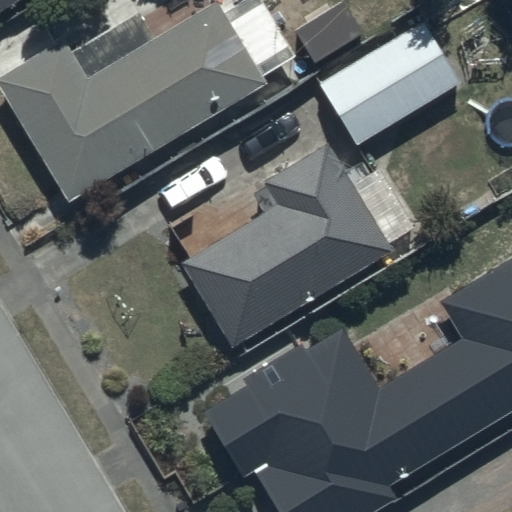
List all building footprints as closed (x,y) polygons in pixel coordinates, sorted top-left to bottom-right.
[(0,0),(0,16),(26,0),(0,0)] [(0,99),(65,206),(262,86),(257,79),(290,59),(253,0),(246,0),(220,16),(212,2),(151,39),(135,14),(68,54),(60,41),(0,76),(0,99)] [(457,84),(418,21),(315,86),(354,149),(457,84)] [(229,350),(386,252),(322,149),(260,188),(272,207),(176,266),(229,350)] [(246,388),(204,413),(244,477),(255,470),(279,511),(367,511),(393,497),(386,486),(511,409),(511,256),(439,300),(462,338),(380,387),(342,325),(306,347),(302,342),(240,379),(246,388)]
